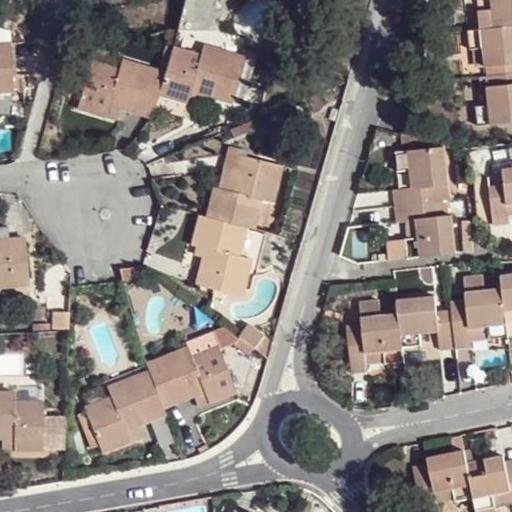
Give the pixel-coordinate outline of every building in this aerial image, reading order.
[(191,0),(180,32),(210,30),(234,7),(244,1),(243,0),(191,0)] [(511,0),(492,0),(493,8),(483,10),(480,10),(483,28),(511,25),(511,0)] [(493,8),(492,0),(481,0),(483,10),(493,8)] [(297,11),(291,16),(304,34),(311,29),(297,11)] [(485,66),(486,75),(507,73),(506,63),(511,62),(511,25),(483,28),(468,29),(470,48),(476,47),(484,47),(485,66)] [(0,92),(12,92),(10,30),(0,29),(0,92)] [(477,66),(485,66),(484,47),(476,47),(477,66)] [(201,60),(174,51),(165,76),(159,93),(189,103),(194,91),(203,94),(235,104),(250,63),(206,48),(201,60)] [(159,93),(165,76),(123,62),(118,72),(90,63),(76,106),(104,115),(108,102),(119,106),(152,115),(159,93)] [(507,73),(486,75),(489,104),(476,106),(478,124),(511,120),(511,84),(508,85),(507,73)] [(194,91),(189,103),(198,105),(203,94),(194,91)] [(189,103),(159,93),(154,108),(184,118),(189,103)] [(115,118),(119,106),(108,102),(104,115),(115,118)] [(394,190),(395,204),(434,200),(432,186),(449,184),(445,146),(395,151),(397,170),(410,169),(413,188),(394,190)] [(248,227),(255,230),(264,199),(276,202),(284,165),(225,149),(209,217),(248,227)] [(489,185),(493,225),(510,223),(509,204),(511,203),(511,167),(504,168),(505,183),(489,185)] [(407,257),(457,252),(453,214),(444,215),(435,216),(434,200),(395,204),(396,221),(410,220),(416,219),(418,237),(412,237),(406,238),(407,257)] [(444,215),(442,200),(434,200),(435,216),(444,215)] [(209,217),(202,215),(193,246),(199,247),(208,249),(206,256),(198,285),(240,296),(251,259),(239,255),(248,227),(209,217)] [(416,219),(410,220),(412,237),(418,237),(416,219)] [(0,287),(30,285),(27,238),(9,240),(8,227),(0,227),(0,287)] [(388,240),(389,260),(407,257),(406,238),(388,240)] [(208,249),(199,247),(197,254),(206,256),(208,249)] [(511,270),(502,272),(504,284),(508,320),(511,319),(511,270)] [(454,319),(457,348),(472,345),(471,334),(470,325),(490,323),(490,331),(491,337),(509,335),(508,320),(504,284),(485,287),(484,274),(464,276),(467,299),(467,307),(453,309),(454,319)] [(397,298),(399,312),(403,348),(421,346),(420,333),(439,331),(438,310),(435,294),(397,298)] [(387,364),(405,361),(403,348),(399,312),(380,313),(380,299),(360,301),(363,322),(363,331),(348,333),(353,373),(369,371),(367,361),(367,352),(385,350),(386,359),(387,364)] [(452,300),(453,309),(467,307),(467,299),(452,300)] [(453,309),(441,310),(443,321),(454,319),(453,309)] [(440,350),(457,348),(454,319),(443,321),(441,310),(438,310),(439,331),(440,350)] [(363,331),(363,322),(348,325),(348,333),(363,331)] [(471,334),(490,331),(490,323),(470,325),(471,334)] [(248,325),(239,338),(254,350),(264,337),(248,325)] [(187,350),(146,364),(149,372),(164,409),(195,398),(205,393),(209,404),(237,392),(220,349),(239,342),(219,327),(183,340),(187,350)] [(367,361),(386,359),(385,350),(367,352),(367,361)] [(137,427),(167,416),(164,409),(149,372),(106,387),(110,398),(86,408),(101,451),(129,440),(127,431),(137,427)] [(0,436),(4,437),(14,437),(15,449),(43,450),(44,404),(14,404),(14,392),(0,392),(0,436)] [(199,407),(209,404),(205,393),(195,398),(199,407)] [(64,418),(45,418),(43,450),(63,449),(64,418)] [(140,437),(137,427),(127,431),(129,440),(140,437)] [(14,437),(4,437),(4,449),(15,449),(14,437)] [(467,462),(464,449),(427,456),(428,463),(430,471),(414,475),(420,511),(432,511),(440,511),(437,501),(435,491),(454,488),(456,496),(457,499),(473,497),(467,462)] [(511,501),(511,466),(506,468),(505,459),(504,454),(467,462),(473,497),(476,509),(493,505),(491,492),(510,488),(511,501)] [(430,471),(428,463),(412,466),(414,475),(430,471)] [(437,501),(456,496),(454,488),(435,491),(437,501)] [(493,505),(511,501),(510,488),(491,492),(493,505)]
